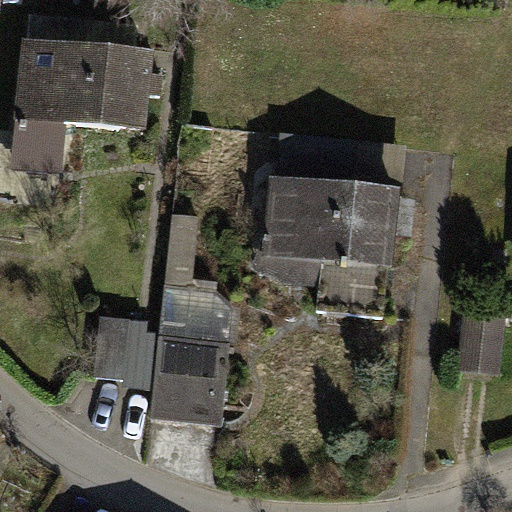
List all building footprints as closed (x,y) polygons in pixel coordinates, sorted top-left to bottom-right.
[(158,64),(27,51),(15,164),(66,169),(70,138),(149,146),(158,64)] [(411,150),(283,137),(279,184),(274,184),(267,246),(257,265),(256,275),(290,291),(318,294),(315,321),(381,328),(386,277),(398,278),(403,237),(415,238),(419,206),(406,205),(411,150)] [(177,222),(156,425),(224,432),(233,351),(239,351),(242,316),(219,300),(193,297),(201,224),(177,222)] [(511,313),(468,309),(461,375),(504,379),(511,313)] [(149,329),(101,324),(95,384),(127,387),(126,394),(152,397),(158,341),(148,340),(149,329)]
